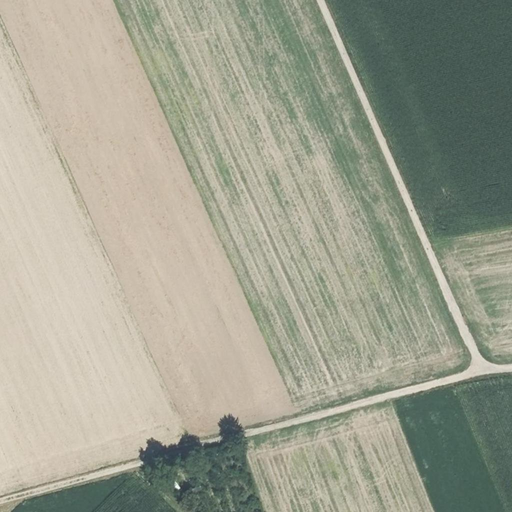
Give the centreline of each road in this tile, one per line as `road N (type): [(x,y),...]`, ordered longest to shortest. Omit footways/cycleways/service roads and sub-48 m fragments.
road 1 (track): [(0,500),(485,370)]
road 2 (track): [(329,0),(485,370),(511,366)]
